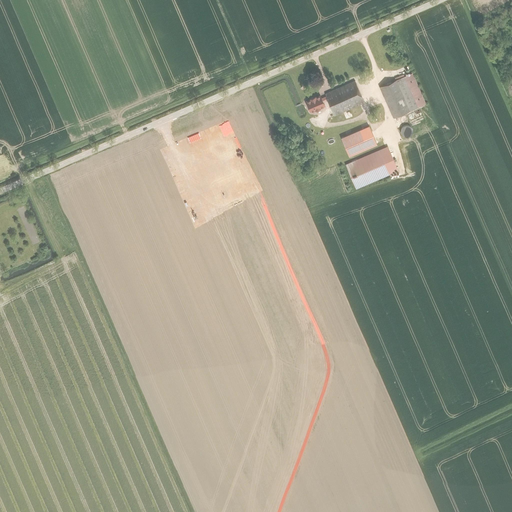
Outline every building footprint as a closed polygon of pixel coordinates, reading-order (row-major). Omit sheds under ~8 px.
[(412,73),(380,86),(394,117),(425,103),(412,73)] [(355,80),(325,93),(326,95),(328,100),(334,115),(365,101),(355,80)] [(325,105),(324,102),(322,97),(320,95),(305,102),(309,112),(325,105)] [(369,126),(340,138),(348,156),(377,144),(369,126)] [(401,127),(402,137),(411,136),(411,126),(401,127)] [(387,146),(345,165),(356,189),(398,171),(387,146)]
